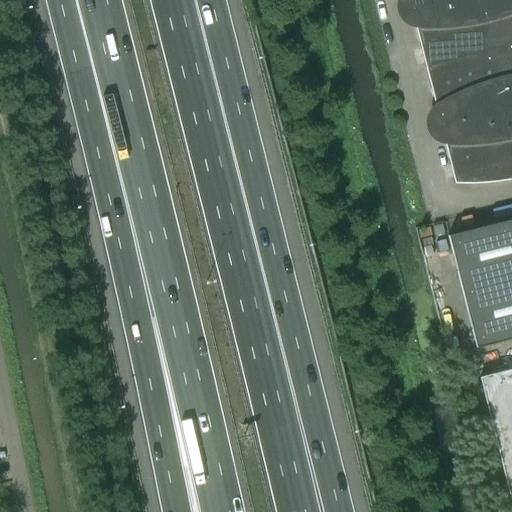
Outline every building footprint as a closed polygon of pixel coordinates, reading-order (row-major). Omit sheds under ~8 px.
[(473,0),(407,0),(413,20),(474,5),(473,0)] [(511,52),(511,0),(492,0),(474,5),(488,59),(511,52)] [(474,5),(413,20),(426,74),(488,59),(474,5)] [(511,110),(511,52),(488,59),(502,113),(511,110)] [(488,59),(426,74),(440,129),(502,113),(488,59)] [(511,110),(502,113),(511,154),(511,110)] [(511,154),(502,113),(440,129),(454,183),(465,183),(475,183),(485,183),(495,182),(505,180),(511,178),(511,154)] [(475,348),(511,338),(511,218),(446,235),(475,348)] [(511,510),(511,368),(478,377),(511,510)]
